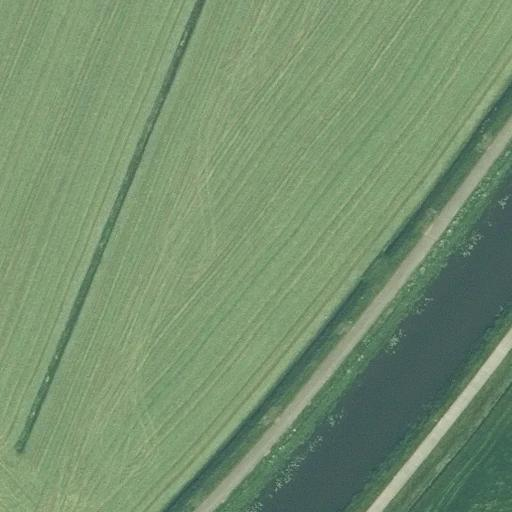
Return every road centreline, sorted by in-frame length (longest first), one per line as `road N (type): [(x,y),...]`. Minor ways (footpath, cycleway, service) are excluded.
road 1 (unclassified): [(196,511),(378,304),(511,122)]
road 2 (unclassified): [(368,511),(511,332)]
